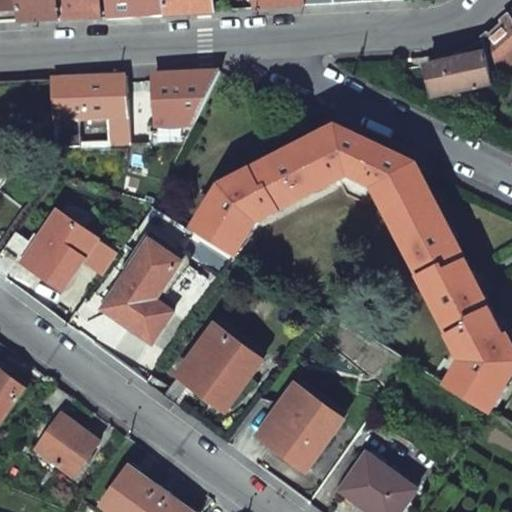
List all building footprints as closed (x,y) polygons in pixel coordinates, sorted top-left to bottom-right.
[(0,0),(0,11),(21,11),(20,0),(0,0)] [(60,0),(20,0),(21,11),(22,23),(42,21),(62,20),(60,0)] [(60,0),(62,20),(85,19),(94,19),(103,18),(102,0),(60,0)] [(166,0),(107,0),(108,1),(125,0),(134,0),(141,0),(142,16),(167,14),(166,0)] [(166,0),(167,14),(192,13),(217,12),(216,0),(166,0)] [(256,0),(257,9),(282,8),(308,6),(307,0),(256,0)] [(490,38),(483,42),(484,43),(487,55),(492,78),(508,82),(511,78),(511,19),(510,18),(504,25),(498,32),(490,38)] [(439,56),(426,58),(435,98),(494,85),(492,78),(487,55),(484,43),(483,42),(478,45),(460,53),(452,55),(439,56)] [(221,72),(156,75),(157,101),(158,127),(195,125),(221,72)] [(127,77),(53,81),(56,149),(131,145),(127,77)] [(418,168),(339,129),(289,155),(286,153),(277,158),(276,161),(224,186),(221,191),(218,192),(214,199),(215,202),(198,232),(239,257),(260,223),(355,176),(376,187),(459,351),(463,354),(469,351),(471,355),(450,389),(491,415),(511,381),(511,344),(509,339),(505,341),(456,243),(457,239),(452,231),(449,230),(418,168)] [(61,213),(26,264),(38,274),(39,273),(52,283),(65,293),(85,264),(101,241),(61,213)] [(101,241),(85,264),(104,278),(121,254),(101,241)] [(187,265),(156,243),(106,310),(130,328),(153,345),(176,314),(159,302),(187,265)] [(264,365),(216,329),(202,347),(181,376),(205,394),(229,412),(264,365)] [(0,367),(0,428),(30,389),(9,374),(0,367)] [(56,385),(39,410),(58,424),(64,417),(76,400),(56,385)] [(344,425),(296,388),(282,407),(261,436),(285,454),(309,472),(344,425)] [(58,424),(39,452),(76,479),(101,444),(83,431),(64,417),(58,424)] [(402,511),(418,491),(371,456),(344,492),(358,502),(372,511),(373,511),(375,510),(376,511),(402,511)] [(133,466),(103,507),(110,511),(194,511),(172,495),(173,494),(167,490),(162,486),(161,487),(133,466)]
